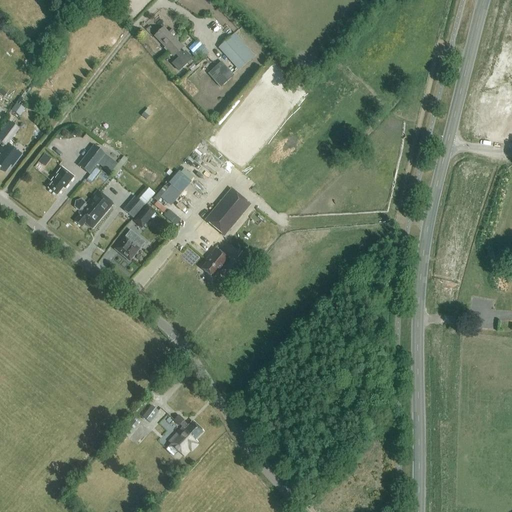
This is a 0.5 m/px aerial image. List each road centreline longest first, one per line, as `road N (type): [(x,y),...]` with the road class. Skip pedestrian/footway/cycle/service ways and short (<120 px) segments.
road 1 (unclassified): [(354,511),(382,329),(407,237),(461,83),(501,0)]
road 2 (primary): [(511,46),(436,244),(402,385),(386,511)]
road 3 (unclassified): [(304,511),(254,457),(166,328),(0,199)]
road 4 (unclassified): [(419,511),(441,306),(490,145)]
